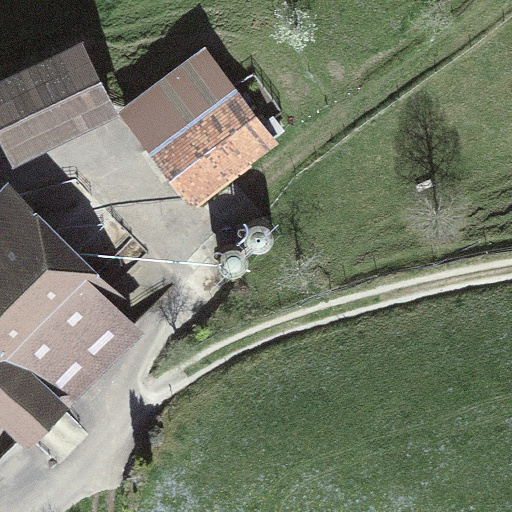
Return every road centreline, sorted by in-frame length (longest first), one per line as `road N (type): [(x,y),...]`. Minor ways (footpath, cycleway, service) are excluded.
road 1 (track): [(0,183),(64,160),(92,161),(136,189),(159,221),(179,263),(182,295),(135,363),(119,426)]
road 2 (track): [(511,271),(323,313),(189,371)]
